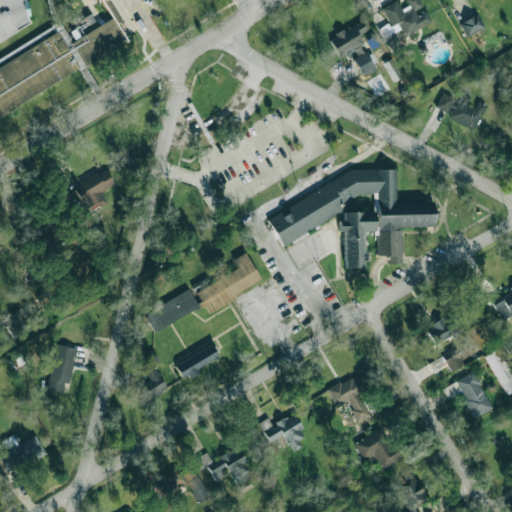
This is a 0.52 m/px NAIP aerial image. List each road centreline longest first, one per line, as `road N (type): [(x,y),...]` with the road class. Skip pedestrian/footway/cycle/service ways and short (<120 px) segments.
road 1 (residential): [(40,511),(511,226)]
road 2 (residential): [(189,54),(75,511)]
road 3 (residential): [(220,36),(511,198)]
road 4 (residential): [(0,167),(280,0)]
road 5 (residential): [(372,313),(491,511)]
